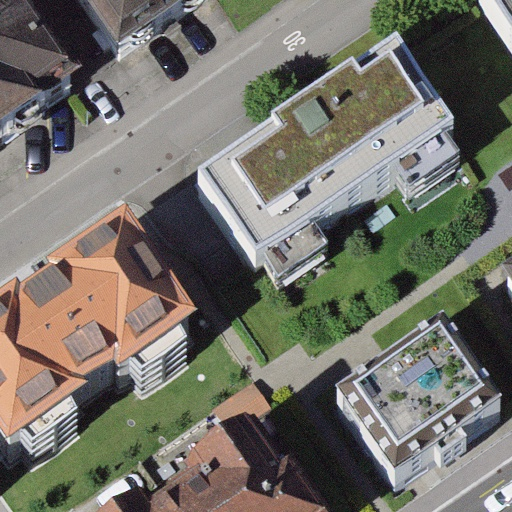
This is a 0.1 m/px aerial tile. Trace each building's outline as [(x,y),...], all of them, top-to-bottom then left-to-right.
[(82,50),(30,0),(0,0),(0,192),(89,139),(99,97),(82,50)] [(75,0),(120,63),(209,0),(75,0)] [(511,0),(487,0),(477,7),(511,58),(511,0)] [(398,60),(202,196),(263,284),(459,148),(398,60)] [(128,247),(0,329),(0,460),(6,470),(194,348),(128,247)] [(511,286),(501,293),(511,308),(511,286)] [(444,339),(334,414),(394,500),(501,422),(444,339)] [(266,415),(250,391),(214,413),(230,437),(266,415)] [(314,511),(270,443),(162,511),(314,511)]
